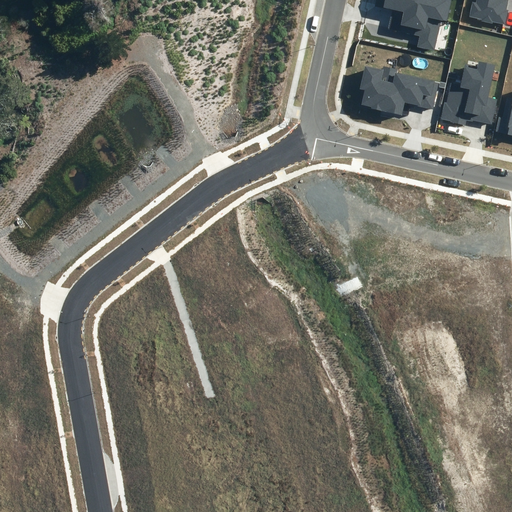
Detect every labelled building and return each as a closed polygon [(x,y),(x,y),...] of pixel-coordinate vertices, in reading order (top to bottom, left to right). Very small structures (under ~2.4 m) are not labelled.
[(417,47),(434,51),(441,20),(447,21),(451,0),(376,0),(375,6),(393,9),(389,29),(420,36),(417,47)] [(476,0),(476,2),(472,1),(469,16),(482,19),(481,21),(492,24),(493,22),(505,24),(508,10),(506,10),(507,0),(476,0)] [(473,120),(492,125),(498,99),(488,97),(495,65),(479,61),(478,66),(465,63),(460,85),(451,83),(447,103),(445,102),(441,119),(451,121),(451,122),(466,125),(467,120),(473,122),(473,120)] [(404,102),(432,109),(438,82),(397,73),(398,69),(384,66),(383,70),(365,65),(359,89),(365,90),(361,105),(401,114),(404,102)] [(511,98),(507,97),(502,117),(499,116),(495,131),(511,135),(511,98)]
